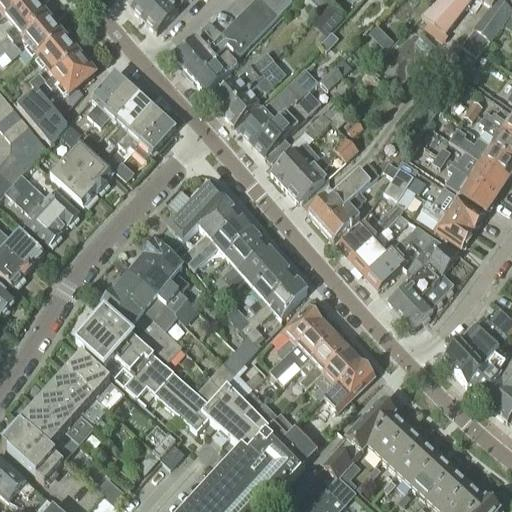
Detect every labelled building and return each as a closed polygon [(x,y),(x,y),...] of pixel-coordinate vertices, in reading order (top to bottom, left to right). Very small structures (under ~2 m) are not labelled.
[(0,0),(0,28),(4,25),(31,3),(28,0),(0,0)] [(144,0),(131,13),(141,24),(153,13),(154,14),(168,0),(144,0)] [(153,13),(141,24),(156,39),(178,16),(176,13),(181,8),(182,8),(190,0),(189,0),(168,0),(154,14),(153,13)] [(260,0),(258,2),(267,12),(278,22),(291,8),(282,0),(260,0)] [(305,0),(300,5),(315,19),(324,9),(321,6),(314,0),(305,0)] [(326,0),(314,0),(321,6),(324,9),(325,11),(325,10),(331,5),(326,0)] [(443,26),(467,0),(442,0),(420,21),(444,39),(450,32),(443,26)] [(511,15),(497,4),(500,0),(472,0),(490,13),(460,52),(476,63),(509,20),(511,16),(511,15)] [(511,15),(511,16),(509,20),(511,22),(511,1),(510,0),(500,0),(497,4),(511,15)] [(194,87),(217,65),(214,61),(226,49),(238,62),(278,22),(267,12),(258,2),(220,39),(210,28),(202,35),(204,37),(197,44),(195,42),(173,64),(194,87)] [(0,60),(3,57),(14,50),(20,44),(47,22),(31,3),(4,25),(0,28),(0,60)] [(341,25),(333,18),(327,12),(313,27),(320,33),(327,40),(341,25)] [(36,63),(63,41),(47,22),(20,44),(36,63)] [(337,46),(330,39),(318,52),(325,58),(337,46)] [(52,82),(78,60),(63,41),(36,63),(52,82)] [(14,50),(3,57),(10,66),(20,58),(14,50)] [(255,87),(264,79),(261,76),(273,66),(266,58),(244,77),(247,80),(240,86),(236,82),(210,106),(221,118),(247,95),(255,87)] [(36,95),(43,103),(58,90),(68,101),(95,79),(78,60),(52,82),(45,88),(36,95)] [(217,65),(194,87),(206,100),(238,69),(230,61),(221,69),(217,65)] [(440,112),(471,71),(460,63),(453,64),(451,63),(444,72),(455,81),(435,109),(440,112)] [(233,131),(259,108),(256,104),(275,85),(275,84),(285,74),(278,66),(264,79),(255,87),(247,95),(221,118),(233,131)] [(464,81),(475,88),(479,83),(477,74),(472,71),(464,81)] [(326,96),(342,81),(333,73),(318,88),(326,96)] [(308,98),(317,89),(304,76),(263,115),(262,115),(239,137),(252,151),(290,114),(296,109),(308,98)] [(35,96),(36,95),(45,88),(38,79),(28,87),(35,96)] [(93,128),(97,123),(126,92),(114,80),(90,105),(96,111),(86,121),(93,128)] [(115,128),(138,103),(126,92),(97,123),(93,128),(100,134),(103,129),(109,122),(115,128)] [(49,150),(63,135),(66,132),(43,103),(36,95),(35,96),(17,111),(49,150)] [(252,151),(264,164),(266,162),(271,167),(289,151),(284,145),(320,110),(308,98),(296,109),(290,114),(252,151)] [(117,150),(121,146),(150,114),(138,103),(115,128),(120,132),(107,146),(110,149),(105,154),(98,148),(91,156),(102,166),(108,159),(117,149),(117,150)] [(5,105),(0,110),(0,125),(13,114),(5,105)] [(468,114),(476,119),(480,112),(473,106),(468,114)] [(322,119),(330,127),(335,133),(346,123),(332,109),(322,119)] [(0,135),(2,139),(20,123),(13,114),(0,125),(0,135)] [(139,149),(162,124),(150,114),(121,146),(117,150),(124,156),(129,152),(133,156),(139,149)] [(470,127),(476,119),(468,114),(463,121),(470,127)] [(493,118),(490,122),(485,118),(482,123),(486,125),(511,143),(511,120),(511,119),(506,127),(493,118)] [(311,145),(330,127),(322,119),(304,137),(311,145)] [(8,145),(10,147),(28,132),(20,123),(2,139),(8,145)] [(408,128),(422,138),(425,133),(412,123),(408,128)] [(483,133),(481,135),(483,136),(478,143),(490,151),(511,165),(511,143),(486,125),(482,123),(478,129),(483,133)] [(139,149),(133,156),(145,167),(151,161),(174,135),(162,124),(139,149)] [(352,143),(362,133),(356,127),(346,136),(352,143)] [(414,148),(415,147),(422,138),(408,128),(401,138),(414,148)] [(80,141),(68,130),(67,132),(66,132),(63,135),(64,136),(75,147),(80,141)] [(10,147),(10,158),(27,174),(46,153),(28,132),(10,147)] [(464,157),(479,167),(507,185),(511,177),(511,165),(490,151),(478,143),(473,151),(463,144),(465,140),(456,134),(448,146),(464,157)] [(58,142),(74,156),(79,150),(75,147),(64,136),(58,142)] [(91,156),(98,148),(88,140),(81,147),(91,156)] [(345,168),(357,156),(344,143),(332,154),(323,162),(322,161),(319,164),(285,195),(295,205),(300,206),(323,184),(318,179),(326,172),(331,168),(330,166),(337,160),(345,168)] [(319,164),(304,148),(295,157),(293,155),(287,161),(289,162),(270,179),(285,195),(319,164)] [(60,192),(71,202),(84,213),(113,181),(79,150),(74,156),(59,172),(50,183),(60,192)] [(436,160),(444,166),(449,159),(441,153),(436,160)] [(10,158),(3,166),(20,182),(21,181),(27,174),(10,158)] [(114,177),(120,170),(108,159),(102,166),(114,177)] [(439,174),(444,166),(436,160),(431,168),(439,174)] [(454,165),(451,170),(496,201),(507,185),(479,167),(474,174),(461,165),(459,169),(454,165)] [(0,178),(13,190),(20,182),(3,166),(0,169),(0,178)] [(398,174),(412,183),(416,177),(401,166),(396,173),(398,174)] [(381,177),(390,182),(396,173),(387,168),(381,177)] [(126,188),(133,180),(121,169),(120,170),(114,177),(126,188)] [(363,190),(365,192),(376,181),(366,170),(358,177),(357,176),(331,201),(328,197),(306,218),(319,233),(352,203),(351,201),(363,190)] [(485,217),(496,201),(451,170),(448,175),(452,179),(450,182),(463,191),(458,198),(485,217)] [(383,198),(395,206),(405,192),(412,183),(398,174),(396,173),(390,182),(392,184),(383,198)] [(0,193),(5,198),(12,190),(13,190),(0,178),(0,193)] [(60,192),(48,206),(21,181),(20,182),(13,190),(12,190),(30,207),(63,235),(78,219),(65,208),(71,202),(60,192)] [(47,253),(63,235),(30,207),(12,190),(5,198),(4,199),(22,216),(31,224),(21,234),(32,244),(35,241),(47,253)] [(358,198),(365,192),(363,190),(351,201),(352,203),(319,233),(332,247),(358,222),(351,216),(364,204),(358,198)] [(197,233),(224,204),(214,193),(206,192),(156,247),(171,260),(197,233)] [(400,213),(403,215),(408,208),(414,198),(405,192),(395,206),(397,207),(396,209),(401,212),(400,213)] [(454,226),(472,238),(483,221),(443,194),(432,210),(454,226)] [(211,248),(237,219),(224,204),(197,233),(205,242),(193,253),(181,264),(187,271),(188,270),(199,259),(211,248)] [(438,229),(434,236),(461,254),(472,238),(454,226),(432,210),(426,207),(419,217),(438,229)] [(338,251),(350,265),(387,231),(393,225),(397,222),(399,220),(403,215),(400,213),(401,212),(396,209),(393,213),(379,226),(377,225),(366,235),(360,229),(338,251)] [(225,263),(251,235),(237,219),(211,248),(199,259),(188,270),(193,276),(217,255),(225,263)] [(350,265),(363,279),(387,257),(381,250),(392,240),(400,231),(407,225),(399,220),(397,222),(393,225),(387,231),(350,265)] [(413,255),(418,260),(423,255),(434,244),(426,238),(416,232),(399,246),(387,257),(363,279),(369,285),(368,286),(376,294),(377,294),(378,295),(381,293),(382,294),(388,289),(387,287),(402,272),(408,267),(401,261),(411,252),(413,255)] [(0,250),(29,277),(34,272),(33,271),(44,260),(30,247),(32,244),(21,234),(10,247),(0,238),(0,250)] [(208,294),(214,302),(226,290),(239,278),(265,250),(251,235),(225,263),(233,272),(220,283),(208,294)] [(409,332),(414,332),(432,316),(431,314),(453,291),(442,281),(457,260),(434,244),(423,255),(418,260),(406,277),(409,281),(412,284),(388,307),(409,332)] [(0,281),(13,293),(24,281),(25,282),(29,277),(0,250),(0,281)] [(140,266),(180,299),(187,291),(175,281),(182,274),(153,250),(140,266)] [(244,284),(252,293),(278,265),(265,250),(239,278),(226,290),(214,302),(219,307),(231,295),(244,284)] [(231,314),(225,320),(240,336),(249,328),(247,326),(254,320),(253,319),(265,309),(292,280),(278,265),(252,293),(260,302),(239,321),(231,314)] [(175,321),(188,306),(180,300),(180,299),(140,266),(128,281),(165,311),(175,321)] [(247,343),(259,354),(266,346),(254,334),(273,316),(279,323),(306,297),(292,280),(265,309),(253,319),(254,320),(247,326),(249,328),(240,336),(247,343)] [(164,338),(177,322),(175,321),(165,311),(128,281),(115,296),(164,338)] [(0,320),(14,305),(0,293),(0,320)] [(164,338),(115,296),(102,312),(130,335),(136,328),(144,336),(138,343),(168,368),(181,353),(164,338)] [(296,351),(321,327),(307,313),(283,337),(289,344),(276,356),(276,361),(281,366),(284,363),(296,351)] [(488,327),(482,321),(473,331),(441,366),(453,379),(489,342),(507,322),(499,315),(488,327)] [(104,319),(75,352),(144,412),(154,401),(196,438),(208,425),(246,458),(196,511),(268,511),(286,491),(305,470),(303,469),(281,446),(280,445),(268,432),(267,432),(254,418),(241,405),(225,389),(222,393),(207,409),(196,399),(165,372),(104,319)] [(490,366),(498,356),(511,339),(511,337),(511,326),(507,322),(489,342),(453,379),(466,393),(489,366),(490,366)] [(309,365),(334,341),(321,327),(296,351),(284,363),(281,366),(268,378),(276,386),(293,369),(299,375),(309,365)] [(309,365),(299,375),(305,381),(298,387),(305,395),(312,388),(322,378),(346,354),(334,341),(309,365)] [(236,355),(247,367),(259,354),(247,343),(236,355)] [(322,378),(312,388),(318,394),(311,401),(319,409),(323,405),(336,392),(359,368),(346,354),(322,378)] [(223,369),(234,380),(243,370),(247,367),(236,355),(223,369)] [(511,359),(507,356),(503,360),(498,356),(490,366),(489,366),(466,393),(479,405),(510,368),(511,365),(511,359)] [(123,399),(82,363),(66,380),(94,405),(106,416),(107,417),(123,399)] [(511,365),(510,368),(479,405),(494,418),(511,397),(511,365)] [(336,392),(323,405),(336,419),(349,406),(373,383),(359,368),(336,392)] [(211,382),(222,393),(225,389),(234,380),(223,369),(216,377),(211,382)] [(234,380),(225,389),(241,405),(250,396),(251,395),(238,382),(247,373),(243,370),(234,380)] [(106,416),(94,405),(66,380),(51,397),(91,432),(106,416)] [(207,409),(222,393),(211,382),(196,399),(207,409)] [(250,396),(241,405),(254,418),(263,410),(250,396)] [(51,397),(36,414),(65,439),(79,451),(93,434),(91,432),(51,397)] [(511,420),(511,397),(494,418),(506,427),(511,420)] [(351,468),(361,458),(362,459),(367,454),(394,423),(396,421),(381,407),(379,407),(378,408),(379,409),(347,445),(322,472),(335,484),(337,486),(349,473),(352,469),(351,468)] [(267,432),(275,425),(277,423),(264,409),(263,410),(254,418),(267,432)] [(36,414),(21,431),(49,456),(63,467),(62,468),(63,469),(78,452),(64,440),(64,439),(36,414)] [(399,448),(411,435),(400,425),(398,427),(394,423),(367,454),(382,468),(393,456),(393,455),(392,452),(395,448),(399,448)] [(280,445),(288,438),(275,425),(267,432),(268,432),(280,445)] [(281,446),(303,469),(320,452),(297,429),(288,438),(280,445),(281,446)] [(2,452),(43,489),(62,468),(63,467),(49,456),(21,431),(2,452)] [(414,462),(426,448),(416,439),(414,441),(410,437),(411,435),(399,448),(395,448),(392,452),(393,455),(393,456),(382,468),(396,481),(408,469),(407,469),(407,465),(410,461),(414,461),(414,462)] [(175,446),(167,439),(152,455),(160,463),(175,446)] [(411,495),(439,464),(441,462),(432,454),(430,456),(424,451),(426,449),(426,448),(414,462),(414,461),(410,461),(407,465),(407,469),(408,469),(396,481),(411,495)] [(169,477),(182,462),(173,455),(161,469),(169,477)] [(137,474),(143,479),(144,480),(158,463),(151,457),(136,474),(137,474)] [(439,464),(411,495),(426,509),(454,479),(456,476),(446,467),(444,470),(439,464)] [(0,501),(2,503),(8,508),(19,496),(22,499),(28,504),(35,496),(0,465),(0,501)] [(349,473),(337,486),(349,498),(355,491),(349,486),(359,475),(353,469),(352,469),(349,473)] [(380,477),(375,472),(367,481),(367,482),(371,486),(380,477)] [(454,479),(426,509),(429,511),(453,511),(470,494),(472,491),(462,482),(460,484),(454,479)] [(367,482),(356,495),(360,498),(371,486),(367,482)] [(335,484),(325,495),(328,497),(344,511),(353,501),(349,498),(337,486),(335,484)] [(386,499),(395,490),(390,486),(382,495),(386,499)] [(309,511),(286,491),(268,511),(309,511)] [(113,511),(121,511),(129,504),(117,494),(107,506),(113,511)] [(470,494),(453,511),(478,511),(486,504),(476,495),(474,497),(470,494)] [(344,511),(328,497),(325,495),(309,511),(344,511)] [(397,508),(400,511),(401,511),(409,504),(405,500),(397,508)]
